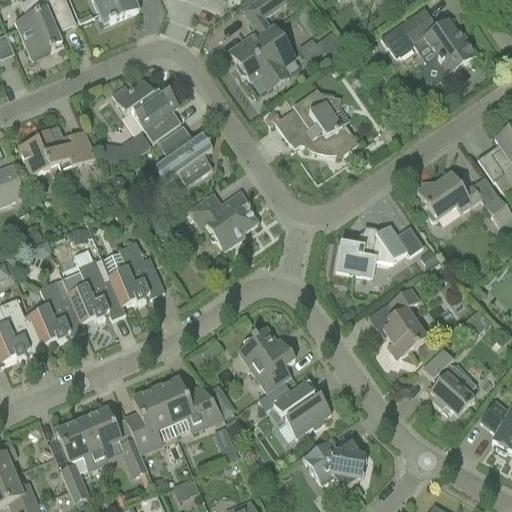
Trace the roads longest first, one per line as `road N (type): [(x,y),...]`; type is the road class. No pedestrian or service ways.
road 1 (residential): [(0,119),(158,51),(194,78),(281,203),(299,216)]
road 2 (residential): [(289,289),(250,288),(168,344),(0,421)]
road 3 (residential): [(299,216),(326,217),(511,95)]
road 4 (residential): [(427,461),(369,406),(289,289)]
